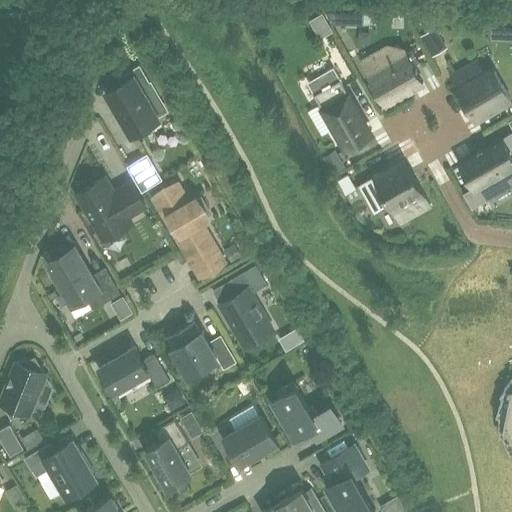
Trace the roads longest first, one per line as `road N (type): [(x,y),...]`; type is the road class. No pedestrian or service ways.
road 1 (residential): [(82,0),(0,200)]
road 2 (residential): [(14,307),(90,110)]
road 3 (residential): [(58,367),(144,511)]
road 4 (residential): [(58,367),(198,288)]
road 5 (residential): [(428,151),(478,238),(511,240)]
road 6 (residential): [(428,151),(461,132),(440,94),(406,113)]
